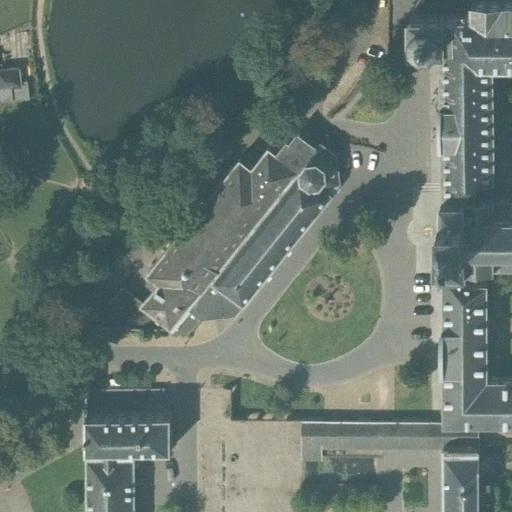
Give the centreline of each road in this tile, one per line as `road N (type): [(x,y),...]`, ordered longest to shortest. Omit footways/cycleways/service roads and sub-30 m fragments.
road 1 (unclassified): [(32,404),(75,358),(224,357)]
road 2 (residential): [(32,404),(186,402)]
road 3 (unknown): [(186,402),(220,421),(239,446),(266,511)]
